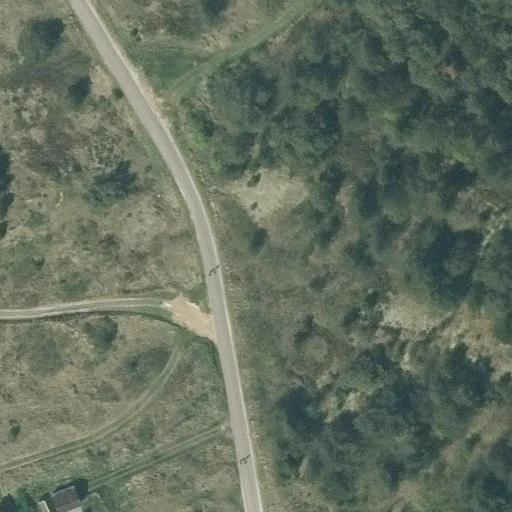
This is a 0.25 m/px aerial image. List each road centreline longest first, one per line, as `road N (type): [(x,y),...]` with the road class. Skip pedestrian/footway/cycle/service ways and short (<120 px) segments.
road 1 (unclassified): [(253,511),(197,213),(76,0)]
road 2 (track): [(217,306),(0,314)]
road 3 (track): [(142,108),(305,0)]
